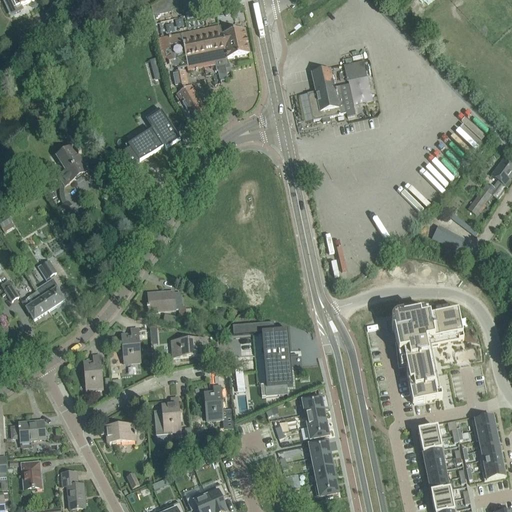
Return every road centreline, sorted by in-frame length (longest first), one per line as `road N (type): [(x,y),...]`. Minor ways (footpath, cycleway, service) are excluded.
road 1 (tertiary): [(511,398),(487,322),(461,294),(388,291),(321,308)]
road 2 (residential): [(42,367),(106,315),(194,179)]
road 3 (secondary): [(384,511),(350,346),(321,308)]
road 4 (secondary): [(321,308),(369,511)]
road 5 (residential): [(511,145),(372,0)]
road 6 (unknown): [(283,88),(351,29),(374,44),(420,107)]
road 7 (residential): [(69,421),(170,372),(219,363),(224,336)]
road 8 (unknown): [(420,107),(442,152),(440,167),(332,213)]
road 9 (secondary): [(321,308),(284,132)]
road 10 (unknown): [(420,107),(352,133),(295,141)]
